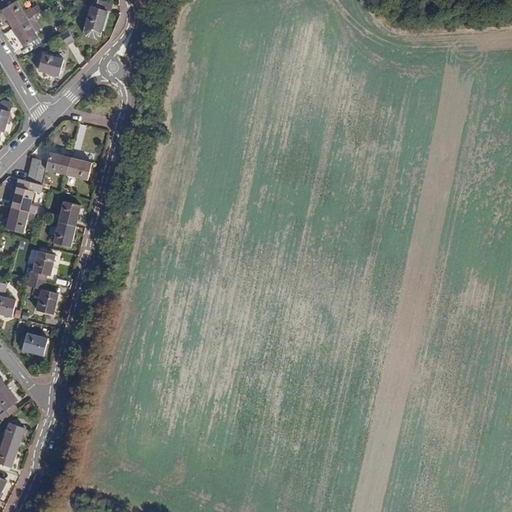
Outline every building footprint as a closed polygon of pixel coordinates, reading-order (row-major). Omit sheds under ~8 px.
[(91,6),(84,32),(86,36),(96,39),(100,37),(108,11),(111,12),(113,4),(98,0),(96,8),(91,6)] [(2,10),(24,47),(39,38),(17,1),(2,10)] [(68,29),(61,34),(67,44),(74,40),(68,29)] [(43,54),(39,71),(60,77),(64,59),(43,54)] [(0,137),(2,132),(5,133),(11,112),(13,107),(10,102),(4,100),(0,103),(0,137)] [(76,143),(83,144),(86,127),(79,126),(76,143)] [(49,162),(46,170),(67,175),(72,158),(51,153),(49,162)] [(33,158),(31,166),(46,170),(49,162),(33,158)] [(72,158),(67,175),(88,180),(93,163),(72,158)] [(31,166),(29,174),(45,178),(46,170),(31,166)] [(29,174),(27,182),(43,186),(45,178),(29,174)] [(17,187),(25,189),(35,192),(41,194),(42,189),(43,186),(27,182),(19,180),(17,187)] [(17,187),(12,208),(36,214),(38,206),(31,205),(35,192),(25,189),(17,187)] [(51,213),(50,220),(59,223),(77,227),(82,205),(65,201),(61,216),(51,213)] [(12,208),(7,229),(24,233),(28,219),(34,221),(36,214),(12,208)] [(59,223),(54,243),(72,247),(77,227),(59,223)] [(39,251),(34,272),(31,272),(29,279),(45,283),(47,275),(51,276),(56,255),(39,251)] [(41,297),(37,310),(54,315),(60,294),(44,290),(45,283),(29,279),(28,286),(34,287),(32,295),(41,297)] [(0,314),(13,317),(17,300),(5,297),(8,284),(0,282),(0,314)] [(28,333),(23,351),(44,356),(48,339),(28,333)] [(5,385),(0,389),(0,417),(3,421),(22,406),(5,385)] [(0,433),(0,441),(19,448),(26,428),(10,423),(6,435),(0,433)] [(0,463),(12,468),(19,448),(0,441),(0,449),(1,450),(0,452),(0,463)]
